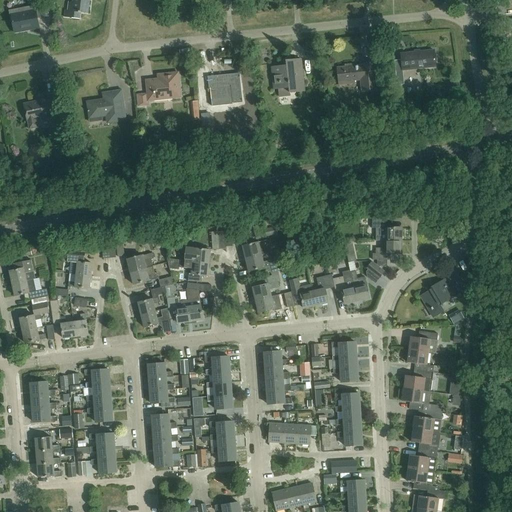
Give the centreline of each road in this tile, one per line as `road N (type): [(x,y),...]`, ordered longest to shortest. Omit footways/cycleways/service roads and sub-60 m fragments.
road 1 (secondary): [(0,229),(474,143)]
road 2 (residential): [(109,49),(431,15)]
road 3 (residential): [(378,321),(400,280),(467,236),(479,193),(474,143)]
road 4 (residential): [(136,347),(116,271),(104,269),(95,353)]
road 5 (residential): [(247,333),(232,257),(222,258),(214,337)]
road 6 (residential): [(144,511),(130,348)]
road 7 (track): [(468,382),(476,252),(467,236)]
road 8 (residential): [(382,453),(378,321)]
road 9 (residential): [(247,333),(378,321)]
road 10 (track): [(468,511),(468,382)]
road 11 (unclassified): [(255,452),(382,453)]
road 12 (residential): [(19,489),(9,365)]
